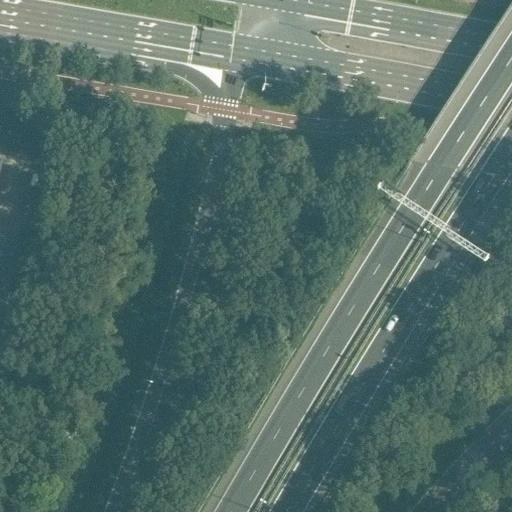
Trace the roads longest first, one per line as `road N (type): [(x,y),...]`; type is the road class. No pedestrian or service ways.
road 1 (motorway): [(511,56),(225,511)]
road 2 (motorway): [(240,60),(172,352),(117,511)]
road 3 (motorway): [(293,511),(511,146)]
road 4 (primary): [(240,60),(511,108)]
road 5 (primary): [(0,21),(240,60)]
road 6 (primary): [(511,40),(286,0)]
road 7 (motorway): [(420,511),(511,414)]
